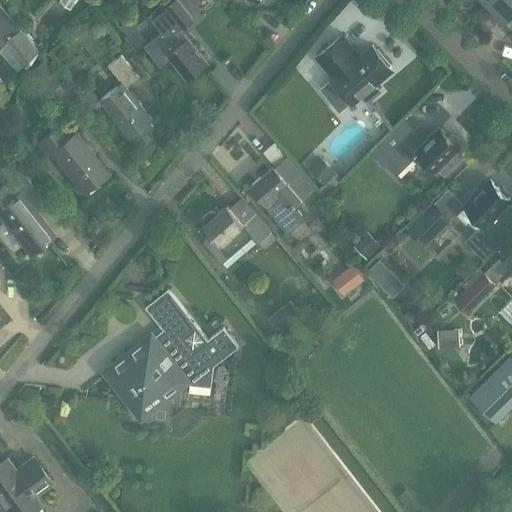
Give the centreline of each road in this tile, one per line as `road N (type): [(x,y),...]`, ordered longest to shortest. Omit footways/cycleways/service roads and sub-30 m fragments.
road 1 (residential): [(0,385),(327,0)]
road 2 (unclassified): [(511,105),(409,0)]
